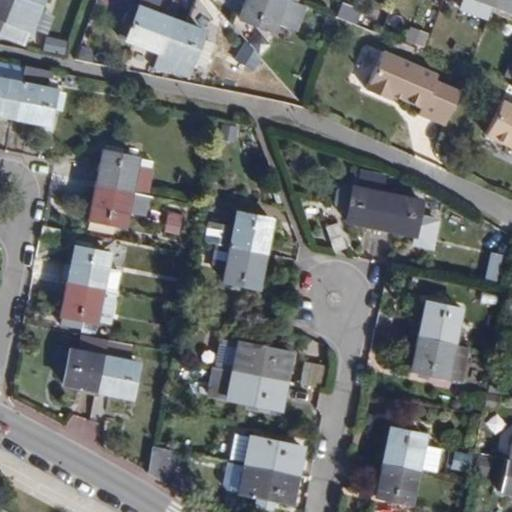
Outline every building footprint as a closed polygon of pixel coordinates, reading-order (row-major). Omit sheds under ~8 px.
[(0,0),(0,35),(26,46),(42,0),(0,0)] [(159,0),(140,0),(126,39),(158,51),(152,67),(167,73),(168,69),(186,76),(203,32),(155,14),(159,0)] [(246,0),(240,19),(272,30),(275,22),(295,29),(303,6),(296,3),(286,0),(246,0)] [(511,0),(463,0),(461,8),(488,18),(493,5),(511,11),(511,0)] [(259,57),(245,42),(239,60),(246,62),(247,61),(255,65),(259,57)] [(418,113),(444,124),(458,91),(431,80),(434,73),(383,52),(367,88),(390,99),(392,94),(421,107),(418,113)] [(52,109),(55,90),(44,88),(47,70),(24,66),(21,83),(0,78),(0,113),(49,124),(52,109)] [(62,111),(66,92),(55,90),(52,109),(62,111)] [(511,146),(511,104),(502,100),(486,134),(511,146)] [(121,155),(122,155),(124,148),(105,144),(104,151),(121,155)] [(121,155),(104,151),(102,151),(89,219),(113,224),(123,226),(129,191),(135,158),(122,155),(121,155)] [(146,194),(152,161),(135,158),(129,191),(146,194)] [(385,177),(359,172),(357,188),(350,189),(342,186),(337,188),(335,207),(339,209),(348,210),(346,221),(414,234),(421,201),(383,193),(385,177)] [(230,247),(226,267),(223,282),(257,288),(270,220),(227,211),(224,214),(218,244),(230,247)] [(89,219),(87,228),(112,234),(113,224),(89,219)] [(338,224),(326,228),(334,252),(347,247),(338,224)] [(68,231),(42,227),(40,239),(66,245),(68,231)] [(75,247),(91,250),(92,244),(75,240),(74,246),(75,247)] [(218,244),(214,265),(226,267),(230,247),(218,244)] [(75,247),(74,246),(61,315),(62,315),(76,318),(95,322),(101,288),(101,287),(105,269),(108,253),(91,250),(75,247)] [(119,271),(105,269),(101,287),(101,288),(116,291),(119,271)] [(412,371),(445,378),(452,343),(459,310),(425,302),(412,371)] [(75,326),(76,318),(62,315),(61,323),(75,326)] [(511,326),(500,324),(498,336),(511,338),(511,326)] [(130,345),(83,335),(80,352),(69,350),(59,399),(77,402),(80,388),(131,397),(138,363),(127,362),(130,345)] [(236,355),(238,343),(220,339),(217,352),(236,355)] [(289,353),(238,343),(236,355),(217,352),(209,395),(279,409),(289,353)] [(445,378),(460,381),(467,346),(452,343),(445,378)] [(329,367),(304,362),(300,384),(325,388),(329,367)] [(423,436),(389,429),(375,497),(410,503),(423,436)] [(249,437),(235,434),(230,459),(245,462),(249,437)] [(242,476),(228,474),(225,491),(256,497),(255,505),(269,508),(271,499),(291,503),(301,446),(249,437),(245,462),(242,476)] [(511,447),(509,460),(505,459),(498,492),(511,494),(511,447)] [(152,448),(148,474),(165,483),(170,451),(152,448)]
